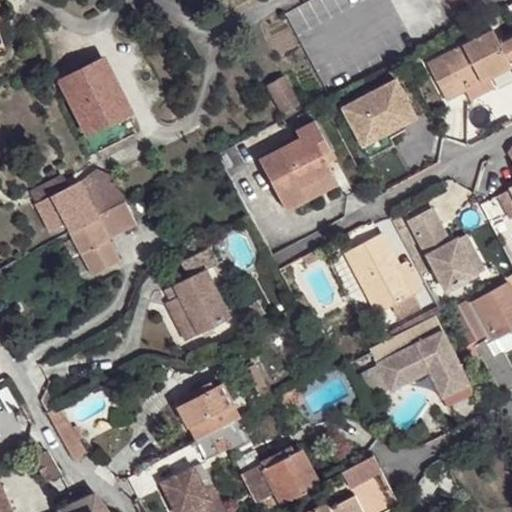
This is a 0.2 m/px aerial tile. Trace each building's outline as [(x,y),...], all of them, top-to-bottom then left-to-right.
[(492,77),(511,66),(511,59),(503,42),(497,30),(430,65),(443,88),(462,78),(468,90),(492,77)] [(511,37),(503,42),(511,59),(511,37)] [(75,76),(102,128),(137,111),(111,59),(75,76)] [(492,77),(468,90),(473,100),(498,87),(492,77)] [(462,78),(443,88),(449,100),(468,90),(462,78)] [(400,80),(347,108),(368,147),(421,119),(400,80)] [(285,81),(270,88),(283,115),(299,107),(285,81)] [(304,190),(335,173),(326,154),(334,151),(319,122),(297,132),(302,142),(263,162),(288,212),(308,202),(304,190)] [(238,145),(220,155),(232,178),(251,168),(238,145)] [(341,186),(335,173),(304,190),(308,202),(341,186)] [(131,201),(131,200),(118,177),(91,189),(103,216),(129,202),(131,201)] [(77,229),(103,216),(91,189),(86,181),(60,195),(73,221),(77,229)] [(59,228),(73,221),(60,195),(45,202),(59,228)] [(143,227),(131,201),(129,202),(132,210),(108,224),(113,237),(88,249),(91,254),(143,227)] [(132,210),(129,202),(103,216),(108,224),(132,210)] [(479,274),(460,239),(450,244),(431,208),(410,220),(449,291),(479,274)] [(108,224),(103,216),(77,229),(88,249),(113,237),(108,224)] [(415,296),(400,268),(384,235),(348,254),(379,314),(415,296)] [(470,235),(460,239),(479,274),(488,271),(470,235)] [(195,277),(181,284),(186,295),(175,300),(171,301),(188,340),(233,321),(211,270),(220,266),(213,249),(188,260),(195,277)] [(321,249),(306,257),(310,264),(325,256),(321,249)] [(409,263),(400,268),(415,296),(424,291),(409,263)] [(511,279),(483,297),(506,335),(511,332),(511,279)] [(183,290),(181,284),(171,288),(175,300),(186,295),(183,290)] [(424,376),(437,403),(478,381),(449,325),(385,360),(400,389),(424,376)] [(488,346),(511,393),(511,392),(511,353),(506,357),(498,342),(488,346)] [(385,396),(400,389),(385,360),(370,368),(385,396)] [(478,381),(437,403),(443,411),(482,392),(478,381)] [(199,439),(214,432),(209,419),(215,416),(204,394),(216,387),(214,382),(183,398),(187,405),(182,408),(199,439)] [(225,426),(242,417),(243,416),(226,382),(216,387),(204,394),(215,416),(209,419),(214,432),(225,426)] [(0,393),(10,412),(19,407),(7,387),(0,391),(0,393)] [(254,441),(242,417),(225,426),(237,450),(254,441)] [(58,427),(70,448),(81,443),(70,421),(58,427)] [(199,439),(209,459),(223,452),(214,432),(199,439)] [(61,469),(50,449),(38,457),(49,476),(61,469)] [(289,504),(320,487),(305,453),(300,455),(297,450),(266,466),(285,506),(289,504)] [(223,511),(229,509),(205,461),(165,481),(181,511),(187,511),(196,507),(198,511),(223,511)] [(17,511),(1,477),(0,477),(0,511),(17,511)] [(353,501),(359,511),(396,511),(397,511),(381,477),(350,494),(353,501)] [(113,511),(98,494),(67,509),(67,511),(113,511)] [(359,511),(353,501),(333,511),(330,511),(328,507),(318,511),(359,511)]
